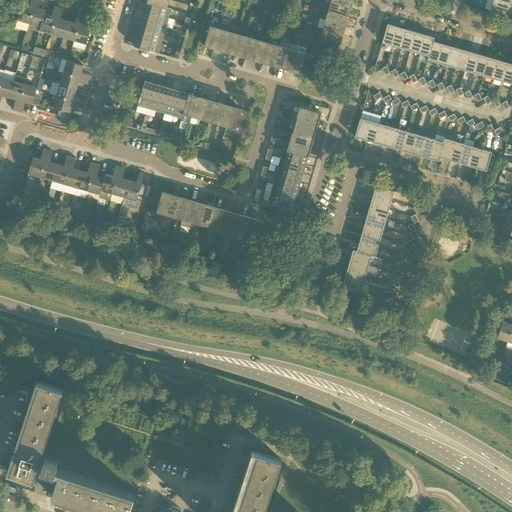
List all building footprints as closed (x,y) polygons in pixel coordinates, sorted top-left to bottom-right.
[(29,23),(36,0),(31,0),(30,6),(22,4),(18,20),(15,28),(27,32),(29,23)] [(45,14),(46,10),(39,8),(41,0),(36,0),(29,23),(41,27),(45,14)] [(167,8),(170,0),(169,0),(147,0),(147,2),(167,8)] [(351,9),(353,0),(351,0),(331,0),(331,3),(351,9)] [(510,16),(511,7),(511,6),(494,1),(491,10),(510,16)] [(172,9),(167,8),(147,2),(145,11),(169,18),(172,9)] [(348,17),(351,9),(331,3),(328,12),(348,17)] [(303,11),(312,14),(317,15),(319,9),(314,8),(305,5),(303,11)] [(51,34),(59,7),(55,6),(52,16),(45,14),(41,27),(40,30),(51,34)] [(63,37),(68,21),(61,19),(64,9),(59,7),(51,34),(63,37)] [(167,27),(169,18),(145,11),(142,20),(167,27)] [(75,41),(82,14),(78,12),(75,23),(68,21),(63,37),(75,41)] [(346,26),(348,17),(328,12),(326,20),(346,26)] [(82,14),(75,41),(87,44),(91,28),(84,25),(87,15),(82,14)] [(164,36),(167,27),(142,20),(140,28),(164,36)] [(343,35),(346,26),(326,20),(323,29),(343,35)] [(214,49),(222,51),(223,50),(228,31),(229,26),(221,24),(219,29),(214,49)] [(308,37),(311,25),(305,24),(303,33),(308,37)] [(392,46),(397,27),(388,24),(382,43),(392,46)] [(205,46),(214,49),(219,29),(210,26),(204,46),(205,46)] [(401,48),(406,29),(397,27),(392,46),(401,48)] [(162,44),(164,36),(140,28),(137,37),(162,44)] [(341,44),(343,35),(323,29),(321,38),(341,44)] [(410,51),(416,32),(406,29),(401,48),(410,51)] [(228,31),(223,50),(222,51),(231,54),(237,34),(228,31)] [(420,54),(425,35),(416,32),(410,51),(420,54)] [(240,56),(240,55),(245,36),(237,34),(231,54),(240,56)] [(433,41),(434,41),(435,38),(425,35),(420,54),(429,56),(433,41)] [(245,36),(240,55),(240,56),(248,58),(254,39),(245,36)] [(159,53),(162,44),(137,37),(135,46),(159,53)] [(248,58),(257,61),(262,41),(254,39),(248,58)] [(265,63),(266,62),(271,44),(262,41),(257,61),(265,63)] [(442,44),(434,41),(433,41),(429,56),(428,60),(437,63),(442,44)] [(265,63),(274,66),(274,64),(280,46),(271,44),(266,62),(265,63)] [(446,65),(452,47),(442,44),(437,63),(446,65)] [(280,46),(274,64),(274,66),(283,69),(288,49),(280,46)] [(456,68),(461,49),(452,47),(446,65),(456,68)] [(40,48),(38,55),(45,57),(47,50),(40,48)] [(297,51),(288,49),(283,69),(291,71),(297,51)] [(465,71),(470,52),(461,49),(456,68),(465,71)] [(19,53),(11,50),(8,57),(17,60),(19,53)] [(306,54),(297,51),(291,71),(300,74),(301,74),(306,54)] [(474,73),(480,55),(470,52),(465,71),(474,73)] [(483,76),(489,57),(480,55),(474,73),(483,76)] [(493,79),(498,60),(489,57),(483,76),(493,79)] [(502,81),(507,63),(498,60),(493,79),(502,81)] [(82,73),(84,65),(67,61),(64,73),(90,80),(92,76),(82,73)] [(511,64),(507,63),(502,81),(511,84),(511,83),(511,64)] [(89,85),(90,80),(64,73),(60,84),(77,89),(79,82),(89,85)] [(9,97),(14,81),(3,77),(0,86),(0,104),(3,95),(9,97)] [(18,111),(26,84),(14,81),(9,97),(16,99),(13,110),(18,111)] [(147,109),(154,84),(145,82),(138,106),(147,109)] [(43,92),(37,90),(38,88),(26,84),(18,111),(23,112),(26,102),(39,106),(43,92)] [(75,96),(77,89),(60,84),(57,96),(84,104),(85,99),(75,96)] [(156,111),(163,87),(154,84),(147,109),(156,111)] [(163,87),(156,111),(164,114),(172,89),(163,87)] [(180,92),(172,89),(164,114),(173,116),(180,92)] [(183,114),(189,94),(180,92),(173,116),(182,119),(183,114)] [(192,117),(197,97),(189,94),(183,114),(182,119),(181,121),(189,123),(191,116),(192,117)] [(82,108),(84,104),(57,96),(54,108),(60,109),(58,115),(68,118),(72,105),(82,108)] [(200,119),(206,99),(197,97),(192,117),(200,119)] [(209,122),(215,102),(206,99),(200,119),(209,122)] [(218,124),(223,104),(215,102),(209,122),(218,124)] [(226,127),(232,107),(223,104),(218,124),(226,127)] [(247,111),(232,107),(226,127),(235,129),(233,137),(239,138),(247,111)] [(298,116),(318,122),(321,113),(301,107),(298,116)] [(316,130),(318,122),(298,116),(296,125),(316,130)] [(364,140),(370,121),(360,118),(355,137),(364,140)] [(374,143),(379,124),(370,121),(364,140),(374,143)] [(383,145),(388,127),(379,124),(374,143),(383,145)] [(313,139),(316,130),(296,125),(293,133),(313,139)] [(392,148),(398,129),(388,127),(383,145),(392,148)] [(401,151),(407,132),(398,129),(392,148),(401,151)] [(411,153),(416,135),(407,132),(401,151),(411,153)] [(310,148),(313,139),(293,133),(291,142),(310,148)] [(445,139),(446,136),(436,134),(434,140),(435,140),(429,159),(439,162),(440,158),(445,139)] [(420,156),(425,137),(416,135),(411,153),(420,156)] [(464,144),(463,144),(465,139),(456,136),(454,142),(449,160),(458,163),(464,144)] [(435,140),(434,140),(425,137),(420,156),(429,159),(435,140)] [(449,160),(454,142),(445,139),(440,158),(449,160)] [(308,156),(310,148),(291,142),(288,150),(288,151),(308,156)] [(467,166),(473,147),(464,144),(458,163),(467,166)] [(477,168),(482,150),(473,147),(467,166),(477,168)] [(41,177),(48,150),(43,149),(40,159),(33,157),(28,174),(41,177)] [(288,151),(288,150),(284,149),(281,158),(305,165),(308,156),(288,151)] [(51,185),(52,180),(57,164),(50,162),(53,152),(48,150),(41,177),(49,180),(48,184),(51,185)] [(486,171),(492,152),(482,150),(477,168),(486,171)] [(64,184),(72,157),(67,156),(64,166),(57,164),(52,180),(64,184)] [(76,187),(81,171),(74,169),(77,158),(72,157),(64,184),(76,187)] [(303,174),(305,165),(281,158),(279,167),(303,174)] [(88,191),(96,164),(91,162),(88,173),(81,171),(76,187),(88,191)] [(105,178),(104,177),(97,175),(100,165),(96,164),(88,191),(100,194),(101,190),(105,178)] [(113,193),(121,167),(116,165),(113,176),(106,174),(104,177),(105,178),(101,190),(100,194),(99,198),(111,201),(113,193)] [(121,167),(113,193),(125,197),(130,180),(122,178),(125,168),(121,167)] [(300,182),(303,174),(279,167),(276,175),(300,182)] [(147,186),(141,184),(144,173),(140,172),(137,182),(130,180),(125,197),(137,200),(138,194),(144,196),(147,186)] [(298,191),(300,182),(276,175),(273,184),(298,191)] [(295,200),(298,191),(273,184),(271,193),(295,200)] [(392,201),(394,191),(376,186),(373,196),(392,201)] [(157,212),(166,215),(172,195),(162,192),(157,212)] [(293,209),(295,200),(271,193),(268,202),(273,203),(271,209),(286,213),(288,207),(293,209)] [(174,217),(180,197),(172,195),(166,215),(174,217)] [(389,210),(392,201),(373,196),(370,205),(389,210)] [(183,220),(189,200),(180,197),(174,217),(183,220)] [(192,222),(198,202),(189,200),(183,220),(181,226),(190,229),(192,222)] [(200,225),(206,205),(198,202),(192,222),(200,225)] [(209,227),(215,207),(206,205),(200,225),(209,227)] [(386,219),(389,210),(370,205),(368,214),(386,219)] [(218,230),(224,210),(215,207),(209,227),(218,230)] [(68,215),(79,218),(81,212),(70,209),(69,213),(68,215)] [(227,232),(232,212),(224,210),(218,230),(227,232)] [(235,235),(241,215),(232,212),(227,232),(235,235)] [(384,229),(386,219),(368,214),(365,223),(384,229)] [(94,220),(104,223),(106,218),(95,215),(94,220)] [(242,243),(250,217),(241,215),(235,235),(234,240),(242,243)] [(263,228),(257,226),(258,220),(250,217),(242,243),(257,247),(263,228)] [(129,224),(118,220),(116,227),(127,230),(129,224)] [(511,223),(505,221),(502,232),(503,232),(502,237),(511,239),(511,223)] [(381,238),(384,229),(365,223),(362,233),(381,238)] [(378,247),(381,238),(362,233),(360,242),(378,247)] [(375,257),(378,247),(360,242),(357,251),(372,256),(375,257)] [(357,251),(353,250),(350,259),(369,265),(372,256),(357,251)] [(230,252),(227,260),(236,263),(238,254),(230,252)] [(366,274),(369,265),(350,259),(348,269),(366,274)] [(364,283),(366,274),(348,269),(345,278),(364,283)] [(361,293),(364,283),(345,278),(342,288),(361,293)] [(508,341),(511,328),(511,321),(509,321),(508,323),(502,322),(497,338),(508,341)] [(57,480),(52,496),(102,511),(128,511),(134,493),(57,468),(59,462),(45,458),(44,460),(41,459),(63,389),(37,381),(8,471),(34,480),(34,479),(36,473),(57,480)] [(232,511),(263,511),(278,468),(276,467),(279,459),(281,460),(281,459),(253,450),(254,448),(253,448),(232,511)]
